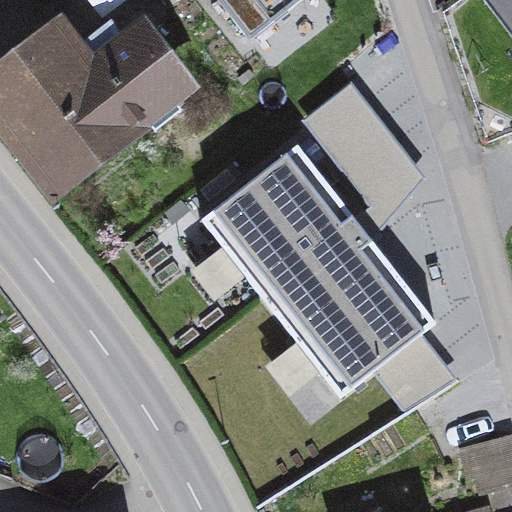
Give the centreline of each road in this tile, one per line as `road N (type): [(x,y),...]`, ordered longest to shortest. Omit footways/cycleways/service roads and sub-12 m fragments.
road 1 (tertiary): [(202,511),(160,428),(0,212)]
road 2 (residential): [(409,0),(511,345)]
